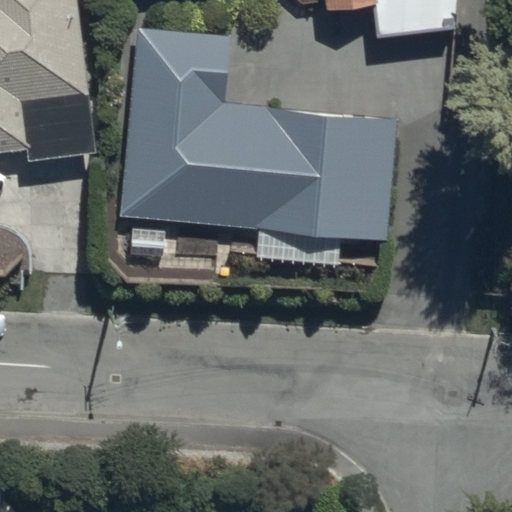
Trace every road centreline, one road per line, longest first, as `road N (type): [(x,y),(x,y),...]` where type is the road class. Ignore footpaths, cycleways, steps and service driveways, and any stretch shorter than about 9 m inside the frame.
road 1 (residential): [(0,362),(451,381)]
road 2 (residential): [(451,381),(444,511)]
